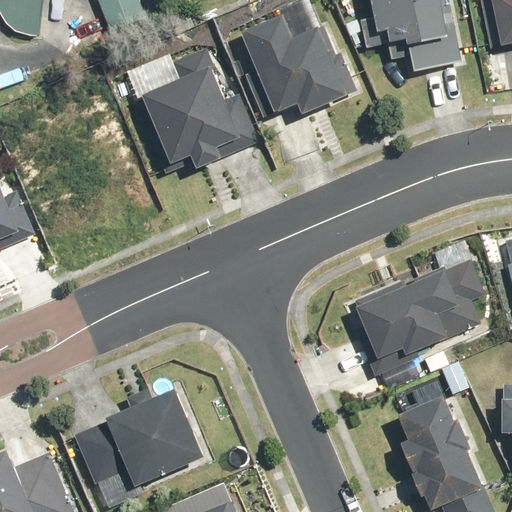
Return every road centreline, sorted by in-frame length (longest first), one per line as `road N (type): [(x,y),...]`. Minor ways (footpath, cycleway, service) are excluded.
road 1 (residential): [(511,157),(442,170),(233,260)]
road 2 (residential): [(337,511),(233,260)]
road 3 (residential): [(233,260),(0,359)]
